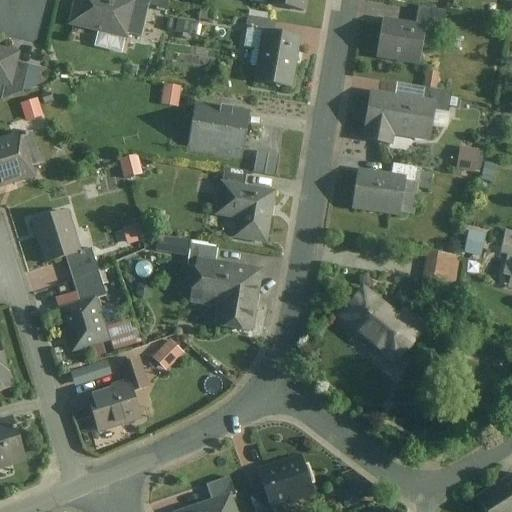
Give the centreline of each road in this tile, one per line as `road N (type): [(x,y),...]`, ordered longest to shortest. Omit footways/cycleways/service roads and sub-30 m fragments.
road 1 (residential): [(347,0),(294,316),(265,394)]
road 2 (residential): [(265,394),(404,479),(428,480),(511,444)]
road 3 (residential): [(84,489),(39,357),(0,277)]
road 4 (residential): [(113,478),(220,428),(265,394)]
